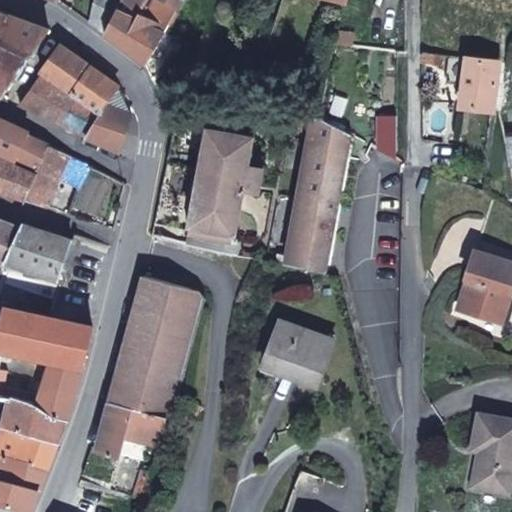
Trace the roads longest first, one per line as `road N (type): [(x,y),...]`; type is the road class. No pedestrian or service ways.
road 1 (residential): [(407,511),(416,0)]
road 2 (residential): [(201,511),(229,306),(225,280),(132,240)]
road 3 (residential): [(132,240),(87,403),(45,511)]
road 4 (residential): [(11,0),(70,28),(128,76),(151,120),(148,179)]
road 5 (residential): [(0,112),(148,179)]
road 6 (residential): [(0,200),(132,240)]
road 7 (residential): [(355,458),(322,448),(285,460),(252,511)]
